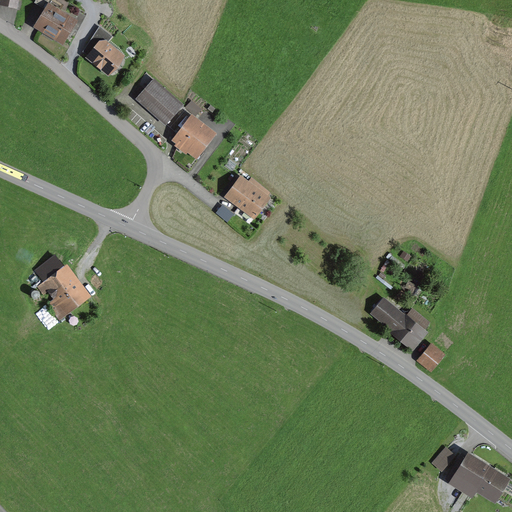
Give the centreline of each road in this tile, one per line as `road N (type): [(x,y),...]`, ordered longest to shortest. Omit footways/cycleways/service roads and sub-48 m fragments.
road 1 (secondary): [(511,448),(374,347),(132,227)]
road 2 (residential): [(0,26),(154,157),(132,227)]
road 3 (secondary): [(132,227),(0,169)]
